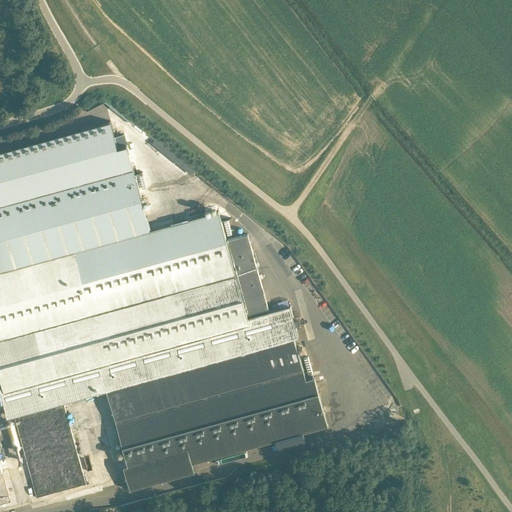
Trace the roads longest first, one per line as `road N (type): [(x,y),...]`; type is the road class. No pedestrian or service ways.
road 1 (unclassified): [(80,81),(120,77),(290,216),(435,421),(508,505)]
road 2 (track): [(290,216),(443,0)]
